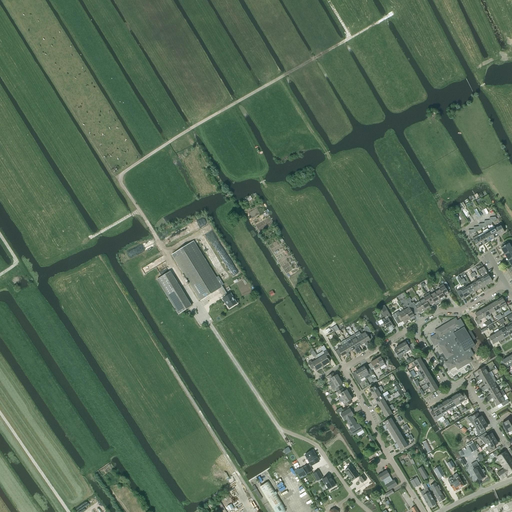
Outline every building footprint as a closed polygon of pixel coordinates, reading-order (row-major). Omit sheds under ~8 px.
[(500,226),(494,229),(498,236),(504,232),(505,231),(501,225),(500,226)] [(488,230),(493,239),(498,236),(494,229),(493,227),(488,230)] [(493,239),(488,230),(483,233),(488,242),(493,239)] [(488,242),(483,233),(478,236),(483,245),(488,242)] [(483,245),(478,236),(477,236),(472,239),(477,248),(483,245)] [(504,254),(511,249),(507,241),(502,244),(504,246),(500,248),(504,254)] [(220,286),(195,245),(193,242),(172,254),(201,300),(218,289),(224,298),(222,299),(225,303),(226,302),(229,308),(237,304),(231,294),(228,295),(222,286),(220,286)] [(481,278),(485,285),(492,282),(483,267),(477,270),(481,277),(481,278)] [(191,306),(170,271),(157,280),(178,314),(191,306)] [(480,288),(485,285),(481,278),(481,277),(479,278),(479,279),(476,281),(480,288)] [(471,284),(475,291),(480,288),(476,281),(476,280),(473,281),(474,282),(471,284)] [(435,292),(440,301),(445,298),(444,296),(449,293),(443,284),(438,287),(439,289),(435,292)] [(465,287),(470,294),(475,291),(471,284),(465,287)] [(456,291),(461,298),(463,297),(464,298),(470,294),(465,287),(465,286),(456,291)] [(426,294),(431,303),(434,302),(435,304),(440,301),(435,292),(430,294),(429,293),(426,294)] [(431,303),(426,294),(422,297),(424,298),(419,301),(425,310),(430,307),(429,305),(431,303)] [(496,301),(500,308),(503,306),(504,307),(506,306),(502,298),(496,301)] [(410,304),(416,313),(418,312),(419,314),(425,310),(419,301),(414,304),(413,302),(410,304)] [(500,308),(496,301),(491,304),(495,311),(500,308)] [(416,313),(410,304),(407,306),(408,308),(404,310),(409,319),(414,316),(413,314),(416,313)] [(486,307),(490,314),(495,311),(491,304),(486,307)] [(385,318),(381,320),(388,332),(394,328),(387,316),(390,315),(384,305),(380,308),(382,312),(385,318)] [(490,314),(486,307),(480,310),(484,317),(488,315),(489,317),(491,316),(490,314)] [(409,319),(404,310),(399,313),(398,311),(392,315),(397,324),(402,321),(404,323),(409,319)] [(484,317),(480,310),(474,314),(477,318),(474,319),(477,325),(480,323),(479,321),(484,317)] [(430,338),(434,345),(438,342),(440,344),(438,345),(446,359),(448,358),(449,360),(444,363),(448,370),(455,366),(457,369),(468,362),(466,359),(473,355),(469,349),(474,346),(472,341),(475,339),(469,330),(466,332),(463,327),(464,327),(460,319),(456,321),(455,319),(448,323),(434,331),(436,334),(430,338)] [(500,320),(498,321),(500,325),(501,324),(503,329),(499,331),(503,338),(509,335),(505,328),(502,323),(500,320)] [(361,334),(367,345),(368,344),(367,342),(366,341),(370,339),(373,338),(370,333),(370,331),(368,326),(366,326),(364,327),(364,329),(365,331),(361,334)] [(494,334),(498,341),(503,338),(499,331),(494,334)] [(356,337),(361,345),(364,343),(365,344),(364,344),(365,346),(367,345),(361,334),(356,337)] [(498,341),(494,334),(489,337),(493,344),(498,341)] [(351,340),(359,353),(361,352),(358,347),(361,345),(356,337),(351,340)] [(341,343),(342,345),(348,356),(350,355),(349,353),(348,353),(352,350),(347,342),(345,340),(341,343)] [(347,342),(352,350),(354,349),(357,354),(359,353),(351,340),(347,342)] [(400,344),(405,352),(409,350),(411,352),(414,350),(410,344),(407,346),(405,342),(400,344)] [(405,352),(400,344),(395,347),(397,349),(394,351),(395,353),(395,354),(396,356),(397,356),(399,359),(402,357),(401,356),(402,356),(402,355),(402,354),(405,352)] [(348,356),(342,345),(337,348),(338,349),(335,351),(339,357),(341,355),(342,356),(345,354),(346,355),(347,357),(348,356)] [(323,366),(330,362),(328,359),(330,357),(323,346),(321,347),(323,351),(316,355),(323,366)] [(323,366),(316,355),(314,351),(311,353),(313,356),(314,356),(316,360),(312,362),(311,361),(308,362),(311,369),(314,367),(316,370),(323,366)] [(376,359),(380,367),(385,364),(384,362),(386,360),(383,355),(381,357),(380,356),(376,359)] [(415,366),(422,362),(419,357),(413,361),(415,366)] [(511,365),(507,357),(502,360),(502,361),(501,362),(503,365),(504,364),(506,367),(507,368),(511,365)] [(380,367),(376,359),(370,363),(371,363),(368,365),(371,370),(374,368),(375,370),(380,367)] [(418,371),(425,367),(422,362),(415,366),(418,371)] [(360,369),(362,372),(364,377),(369,374),(370,376),(373,375),(369,368),(367,370),(364,366),(360,369)] [(476,381),(488,373),(484,366),(476,371),(477,373),(479,376),(474,379),(476,381)] [(425,367),(418,371),(421,375),(427,371),(425,367)] [(364,377),(362,372),(360,369),(355,372),(357,376),(355,377),(358,383),(361,382),(360,380),(364,377)] [(423,380),(430,376),(427,371),(421,375),(423,380)] [(330,385),(340,379),(337,374),(335,376),(333,373),(327,376),(329,379),(330,379),(332,381),(329,383),(330,385)] [(482,382),(490,378),(488,373),(476,381),(476,382),(481,379),(482,382)] [(430,376),(423,380),(426,384),(432,380),(430,376)] [(481,390),(493,383),(496,381),(493,376),(490,378),(482,382),(484,385),(480,388),(481,390)] [(343,383),(340,379),(330,385),(334,391),(335,390),(336,391),(342,388),(340,385),(343,383)] [(428,388),(435,384),(432,380),(426,384),(428,388)] [(493,383),(481,390),(482,391),(486,389),(488,392),(496,387),(493,383)] [(435,384),(428,388),(431,392),(437,388),(435,384)] [(372,394),(382,388),(381,386),(377,388),(375,385),(369,389),(372,394)] [(496,387),(488,392),(490,395),(485,397),(486,399),(499,392),(496,387)] [(343,389),(342,388),(337,391),(338,394),(339,393),(341,396),(338,398),(339,400),(349,394),(346,389),(345,388),(343,389)] [(382,388),(372,394),(374,399),(381,395),(379,392),(383,390),(382,388)] [(491,398),(493,401),(501,396),(504,395),(502,390),(499,392),(486,399),(487,400),(491,398)] [(455,395),(459,403),(464,400),(467,399),(462,391),(460,393),(459,392),(455,395)] [(352,399),(349,394),(339,400),(340,402),(342,401),(343,404),(344,404),(346,406),(351,403),(350,400),(352,399)] [(381,395),(374,399),(377,403),(387,397),(386,395),(382,398),(381,395)] [(459,403),(455,395),(450,398),(455,406),(459,403)] [(501,396),(493,401),(496,406),(500,403),(502,406),(508,402),(506,399),(504,401),(501,396)] [(387,397),(377,403),(380,408),(386,404),(385,401),(389,399),(387,397)] [(445,401),(450,409),(455,406),(450,398),(445,401)] [(450,409),(445,401),(441,403),(445,411),(450,409)] [(441,403),(436,406),(441,414),(443,417),(445,415),(443,413),(445,411),(441,403)] [(386,404),(380,408),(383,413),(393,406),(392,404),(388,407),(386,404)] [(393,406),(383,413),(386,417),(392,413),(390,411),(394,408),(393,406)] [(441,414),(436,406),(432,408),(433,411),(430,413),(435,421),(442,417),(443,417),(441,414)] [(358,423),(357,424),(352,416),(353,415),(349,408),(340,414),(344,420),(345,420),(350,428),(349,429),(353,435),(362,430),(358,423)] [(474,427),(482,422),(484,421),(483,420),(484,419),(483,418),(481,417),(481,416),(478,418),(477,416),(478,416),(477,413),(471,417),(470,416),(466,419),(474,427)] [(384,428),(394,422),(391,418),(384,422),(385,425),(383,426),(384,428)] [(511,420),(509,422),(507,420),(501,424),(503,427),(504,430),(505,430),(507,433),(511,429),(511,420)] [(484,421),(482,422),(474,427),(477,436),(484,432),(482,429),(487,426),(486,425),(486,424),(485,422),(484,422),(484,421)] [(394,422),(384,428),(385,430),(388,429),(389,431),(396,427),(394,422)] [(396,427),(389,431),(392,436),(399,432),(396,427)] [(399,432),(392,436),(395,441),(402,436),(399,432)] [(486,443),(494,438),(494,437),(493,435),(492,434),(491,433),(487,436),(485,433),(478,437),(484,445),(486,443)] [(402,436),(395,441),(396,443),(394,445),(395,447),(405,441),(402,436)] [(486,443),(488,446),(485,448),(488,453),(495,449),(493,446),(497,444),(497,442),(497,441),(496,440),(495,439),(494,438),(486,443)] [(405,441),(395,447),(396,449),(399,447),(400,450),(408,446),(405,441)] [(426,441),(422,442),(428,453),(431,451),(426,441)] [(477,449),(473,443),(467,446),(471,453),(477,449)] [(303,468),(306,474),(307,473),(310,472),(312,471),(310,466),(311,466),(319,462),(313,451),(305,455),(310,464),(309,465),(303,468)] [(502,467),(507,463),(509,466),(511,464),(511,462),(505,452),(496,457),(502,467)] [(478,481),(485,477),(482,472),(484,472),(483,469),(481,470),(476,461),(471,464),(474,469),(472,470),(478,481)] [(507,463),(502,467),(504,469),(497,473),(501,480),(511,472),(511,464),(509,466),(507,463)] [(352,481),(358,476),(351,466),(345,471),(352,481)] [(439,466),(434,469),(439,478),(444,475),(439,466)] [(391,482),(388,476),(390,475),(386,470),(377,476),(381,481),(381,482),(383,481),(385,485),(388,490),(397,485),(394,480),(391,482)] [(322,478),(318,471),(313,474),(317,481),(322,478)] [(453,478),(459,489),(464,486),(458,476),(458,477),(456,474),(453,476),(454,478),(453,478)] [(330,475),(322,480),(325,485),(325,484),(328,489),(335,485),(330,475)] [(414,488),(420,484),(416,478),(410,481),(414,488)] [(459,489),(453,478),(452,479),(451,478),(448,480),(447,480),(448,482),(454,492),(454,491),(456,492),(458,490),(458,489),(459,489)] [(274,511),(280,511),(286,509),(269,481),(259,487),(274,511)] [(425,500),(431,497),(427,488),(425,483),(422,485),(424,490),(420,492),(425,500)] [(439,502),(444,499),(435,483),(430,486),(435,493),(434,494),(439,502)] [(431,497),(425,500),(429,508),(435,504),(431,497)]
